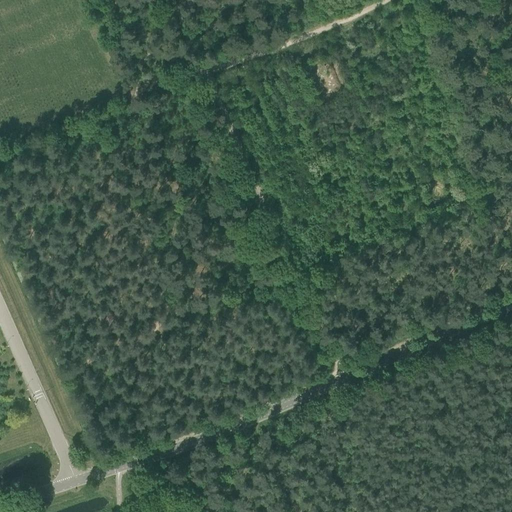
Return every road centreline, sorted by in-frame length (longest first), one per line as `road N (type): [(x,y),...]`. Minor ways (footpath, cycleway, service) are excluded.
road 1 (tertiary): [(0,506),(250,419),(511,305)]
road 2 (track): [(344,379),(174,0)]
road 3 (track): [(388,0),(276,49),(122,96)]
